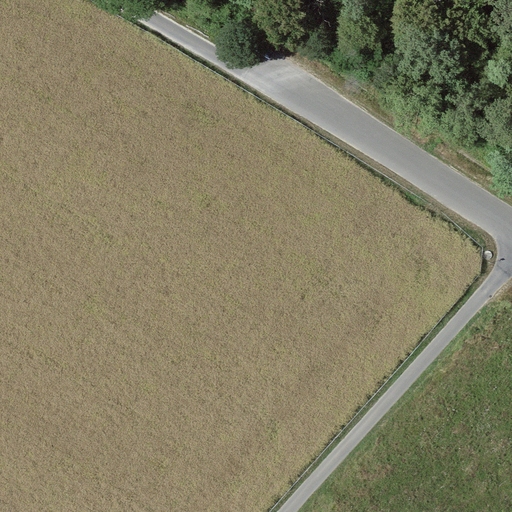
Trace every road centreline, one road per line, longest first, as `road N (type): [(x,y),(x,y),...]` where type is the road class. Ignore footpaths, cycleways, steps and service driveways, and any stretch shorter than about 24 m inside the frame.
road 1 (unclassified): [(511,226),(123,0)]
road 2 (residential): [(511,267),(290,511)]
